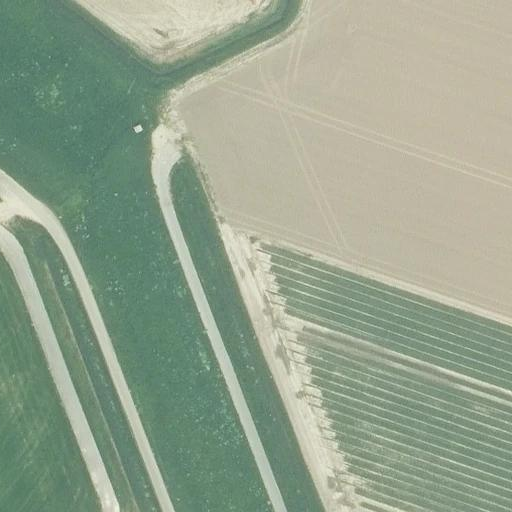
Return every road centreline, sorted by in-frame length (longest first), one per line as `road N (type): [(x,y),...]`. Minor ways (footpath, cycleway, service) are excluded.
road 1 (track): [(282,511),(151,160),(165,131)]
road 2 (unclassified): [(167,511),(56,231),(0,177)]
